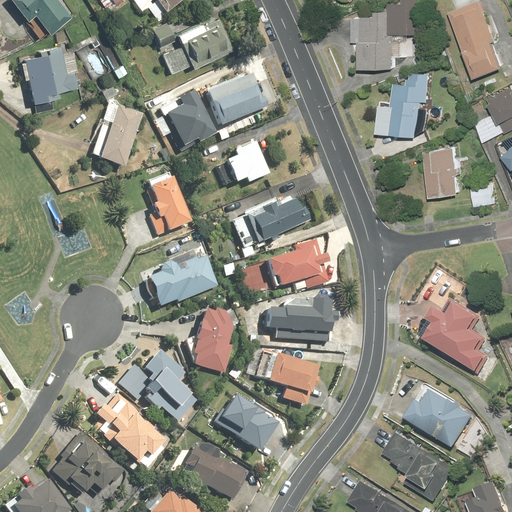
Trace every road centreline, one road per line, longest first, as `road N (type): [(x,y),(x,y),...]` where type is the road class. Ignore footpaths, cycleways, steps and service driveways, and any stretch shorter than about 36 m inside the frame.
road 1 (residential): [(283,511),(361,395),(376,326),(373,249)]
road 2 (residential): [(373,249),(271,0)]
road 3 (residential): [(93,314),(0,461)]
road 4 (residential): [(511,228),(373,249)]
